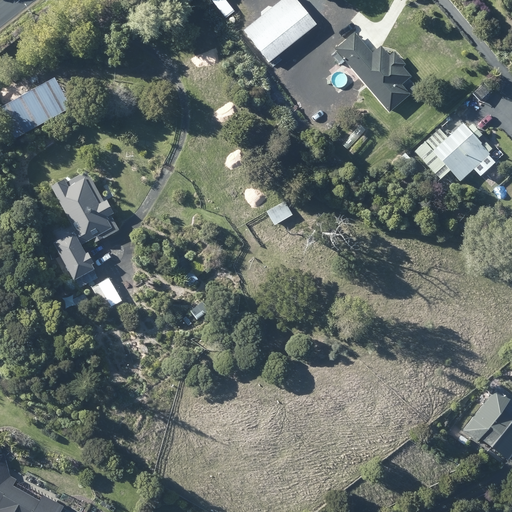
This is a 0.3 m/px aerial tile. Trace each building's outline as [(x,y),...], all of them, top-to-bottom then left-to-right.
[(211,0),(226,19),(236,11),(227,0),(211,0)] [(319,23),(299,0),(283,0),(273,9),(272,7),(244,31),(271,63),(319,23)] [(255,0),(251,0),(245,5),(249,11),(258,4),(255,0)] [(356,35),(338,51),(352,67),(343,74),(359,93),(367,86),(391,113),(411,96),(402,85),(411,78),(402,68),(403,66),(404,64),(404,63),(404,61),(403,59),(403,57),(402,55),(400,54),(399,53),(397,52),(395,51),(393,51),(391,51),(389,51),(388,52),(383,48),(374,56),(356,35)] [(73,108),(58,80),(2,109),(17,138),(73,108)] [(489,94),(482,86),(473,93),(480,102),(489,94)] [(474,170),(481,177),(498,162),(491,155),(490,154),(497,149),(489,140),(484,145),(480,140),(485,136),(474,124),(469,129),(464,124),(448,138),(440,129),(415,152),(441,180),(451,171),(461,182),(474,170)] [(367,130),(363,126),(345,147),(355,156),(369,141),(363,135),(367,130)] [(370,164),(386,146),(375,136),(359,154),(370,164)] [(106,201),(101,192),(89,170),(73,179),(71,175),(54,185),(78,230),(57,241),(82,287),(96,279),(94,275),(92,271),(98,267),(95,262),(97,261),(92,251),(89,252),(85,243),(95,237),(97,241),(121,229),(113,214),(117,211),(110,199),(106,201)] [(294,216),(286,201),(268,212),(277,226),(294,216)] [(191,269),(185,259),(176,265),(182,274),(191,269)] [(202,283),(194,272),(185,279),(193,290),(202,283)] [(113,306),(125,299),(111,276),(104,280),(93,286),(102,301),(108,297),(113,306)] [(511,411),(506,407),(511,398),(511,397),(498,387),(480,409),(464,430),(479,441),(483,436),(485,438),(488,440),(493,444),(494,445),(495,444),(511,457),(511,456),(511,411)] [(11,475),(10,470),(6,454),(0,455),(0,511),(61,511),(65,505),(58,502),(45,494),(42,500),(15,484),(18,479),(11,475)]
